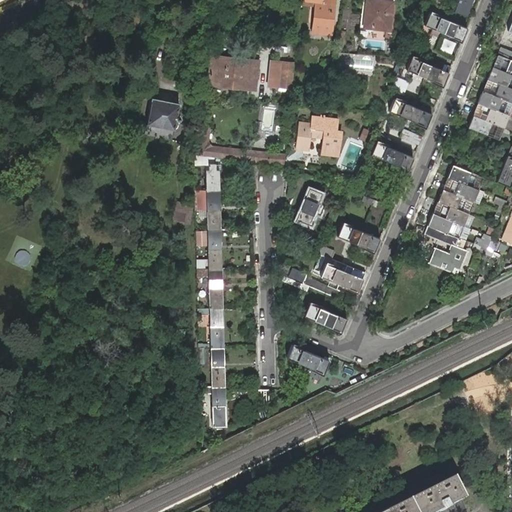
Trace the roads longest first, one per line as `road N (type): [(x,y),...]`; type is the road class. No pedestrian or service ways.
road 1 (residential): [(362,350),(360,323),(491,0)]
road 2 (residential): [(511,282),(362,350)]
road 3 (residential): [(267,319),(269,184)]
